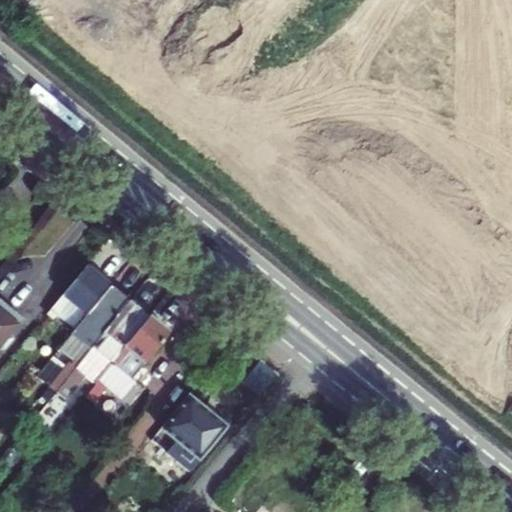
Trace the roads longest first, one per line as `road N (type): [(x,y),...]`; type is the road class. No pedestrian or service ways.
road 1 (primary): [(321,346),(0,80)]
road 2 (primary): [(504,493),(321,346)]
road 3 (unclassified): [(321,346),(184,511)]
